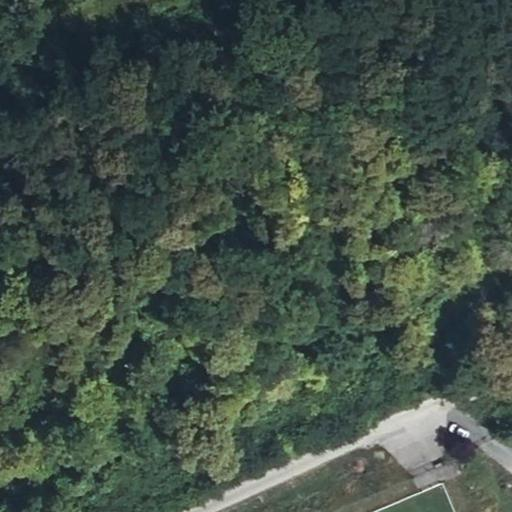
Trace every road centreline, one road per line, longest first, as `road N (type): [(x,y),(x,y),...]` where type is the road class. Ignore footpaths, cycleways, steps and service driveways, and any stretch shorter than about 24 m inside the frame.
road 1 (unclassified): [(183,511),(423,424)]
road 2 (track): [(0,45),(116,0)]
